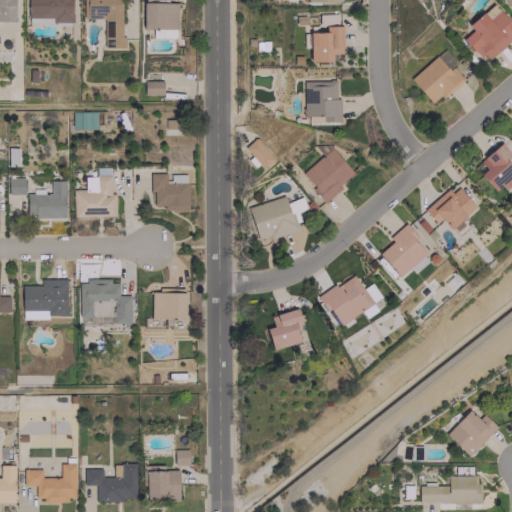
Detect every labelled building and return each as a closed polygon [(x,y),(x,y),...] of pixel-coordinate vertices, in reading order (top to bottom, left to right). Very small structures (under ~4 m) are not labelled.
[(0,0),(0,21),(19,21),(18,0),(0,0)] [(70,0),(26,0),(27,22),(71,21),(70,0)] [(120,48),(120,0),(81,0),(81,18),(102,18),(102,48),(120,48)] [(511,0),(501,0),(511,13),(511,0)] [(141,29),(175,29),(175,1),(141,1),(141,29)] [(485,62),(511,36),(511,25),(497,10),(488,19),(481,12),(467,26),(471,30),(462,38),(485,62)] [(340,25),(324,26),(324,32),(308,32),(308,62),(330,61),(330,54),(340,54),(340,25)] [(429,102),(439,94),(442,98),(463,79),(450,65),(454,61),(443,49),(409,79),(429,102)] [(161,81),(143,80),(142,94),(161,94),(161,81)] [(334,80),(301,81),(302,116),(320,116),(320,121),(338,120),(338,97),(334,97),(334,80)] [(95,129),(94,111),(70,112),(71,129),(95,129)] [(242,147),(261,168),(272,159),(253,137),(242,147)] [(299,173),(321,200),(352,175),(325,142),(316,149),(321,155),(299,173)] [(509,154),(498,142),(477,161),(484,169),(478,174),(496,193),(511,178),(511,168),(504,159),(509,154)] [(186,209),(186,182),(165,183),(165,173),(149,173),(150,205),(161,205),(161,209),(186,209)] [(184,174),(168,174),(168,182),(184,182),(184,174)] [(6,178),(6,194),(23,193),(22,177),(6,178)] [(63,180),(49,180),(49,193),(25,193),(25,217),(63,218),(63,180)] [(439,219),(449,229),(473,206),(452,184),(423,211),(434,223),(439,219)] [(412,273),(428,259),(411,240),(416,236),(404,222),(387,237),(391,241),(377,253),(398,276),(408,267),(412,273)] [(315,296),(323,310),(327,307),(337,325),(360,311),(363,317),(383,305),(370,283),(360,289),(352,274),(315,296)] [(20,310),(44,310),(44,315),(64,315),(64,279),(40,278),(40,285),(20,285),(20,310)] [(128,324),(128,295),(116,295),(116,279),(77,279),(77,318),(80,318),(80,324),(128,324)] [(149,318),(182,318),(183,290),(149,290),(149,318)] [(0,311),(8,311),(7,295),(0,295),(0,311)] [(269,348),(298,343),(294,325),(299,324),(296,310),(269,315),(271,327),(265,328),(269,348)] [(481,413),(476,418),(467,409),(444,434),(467,456),(495,426),(481,413)] [(186,464),(187,449),(173,449),(172,464),(186,464)] [(94,501),(121,501),(121,497),(133,497),(133,462),(119,463),(119,477),(100,478),(100,468),(82,468),(82,485),(94,484),(94,501)] [(73,463),(58,463),(58,477),(39,477),(39,468),(21,468),(21,485),(33,485),(33,500),(73,500),(73,463)] [(0,500),(12,500),(12,465),(0,464),(0,500)] [(176,470),(144,470),(144,500),(177,499),(176,470)] [(477,502),(477,475),(445,475),(445,485),(416,485),(417,502),(477,502)]
